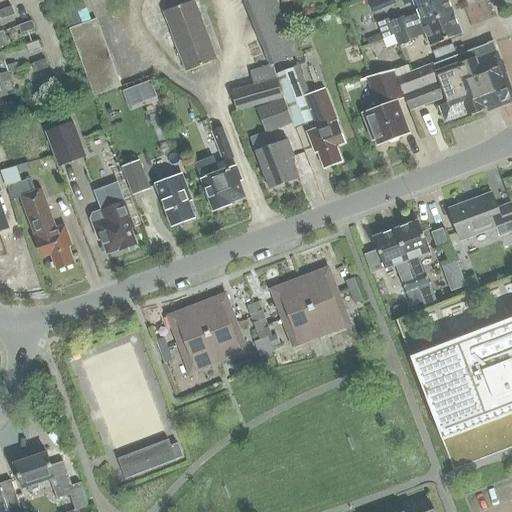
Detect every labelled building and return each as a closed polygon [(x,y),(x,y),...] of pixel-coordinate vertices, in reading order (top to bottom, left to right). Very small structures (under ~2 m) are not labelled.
[(216,59),(199,16),(193,0),(192,0),(163,12),(160,6),(151,9),(156,23),(164,20),(185,72),(216,59)] [(229,90),(236,111),(281,97),(271,64),(298,54),(294,43),(275,0),(243,0),(255,29),(268,65),(249,72),(250,76),(252,84),(229,90)] [(447,0),(404,0),(407,5),(413,2),(417,13),(404,18),(403,16),(389,22),(388,19),(375,24),(381,38),(394,33),(408,28),(421,23),(452,11),(447,0)] [(0,9),(0,18),(0,19),(14,14),(11,6),(0,9)] [(452,11),(421,23),(431,46),(461,34),(452,11)] [(120,86),(96,19),(68,29),(93,96),(120,86)] [(31,21),(17,25),(20,33),(34,29),(31,21)] [(408,28),(394,33),(398,44),(412,39),(408,28)] [(38,40),(24,45),(27,53),(41,48),(38,40)] [(511,97),(491,41),(422,67),(409,72),(406,66),(391,71),(400,94),(407,111),(444,97),(446,103),(436,106),(442,123),(485,107),(487,111),(511,100),(511,97)] [(44,59),(31,64),(34,73),(47,68),(44,59)] [(343,142),(334,121),(321,90),(307,94),(298,66),(276,73),(293,124),(295,129),(312,121),(315,128),(305,132),(312,149),(315,147),(323,167),(340,160),(334,146),(343,142)] [(408,132),(395,100),(401,98),(391,72),(369,80),(379,106),(360,114),(364,126),(370,128),(376,144),(385,141),(389,143),(396,140),(398,135),(408,132)] [(11,86),(7,73),(0,75),(0,99),(14,94),(11,86)] [(256,109),(265,133),(291,123),(282,99),(256,109)] [(44,131),(57,167),(85,157),(72,121),(44,131)] [(180,124),(172,126),(173,134),(182,132),(180,124)] [(222,162),(234,158),(221,127),(210,131),(222,162)] [(268,189),(297,177),(289,158),(293,156),(286,140),(254,153),(268,189)] [(228,202),(242,197),(237,184),(239,177),(235,165),(217,172),(211,158),(195,164),(212,210),(228,204),(228,202)] [(121,167),(132,196),(149,189),(138,160),(121,167)] [(16,167),(0,171),(0,178),(3,188),(21,182),(16,167)] [(181,175),(174,178),(172,173),(157,179),(159,184),(155,186),(170,226),(193,218),(187,203),(190,197),(181,175)] [(124,202),(123,202),(116,183),(93,191),(100,210),(92,213),(90,218),(96,236),(100,237),(106,253),(119,249),(120,251),(136,245),(130,228),(133,227),(124,202)] [(19,196),(34,236),(43,258),(51,255),(57,270),(73,264),(67,248),(71,246),(63,225),(55,228),(40,188),(19,196)] [(499,237),(511,232),(511,206),(511,204),(497,209),(491,193),(448,210),(460,241),(496,228),(499,237)] [(0,231),(9,228),(0,202),(0,231)] [(395,231),(421,301),(433,297),(418,257),(429,253),(418,222),(395,231)] [(410,305),(421,301),(395,231),(372,239),(384,270),(395,266),(410,305)] [(456,261),(442,266),(451,291),(465,285),(456,261)] [(327,267),(298,278),(309,307),(338,296),(327,267)] [(309,307),(298,278),(270,289),(280,317),(309,307)] [(344,281),(348,292),(357,289),(353,278),(344,281)] [(357,289),(348,292),(352,303),(361,300),(357,289)] [(206,333),(235,322),(224,293),(196,303),(206,333)] [(349,325),(338,296),(309,307),(320,336),(349,325)] [(245,306),(248,315),(261,310),(258,301),(245,306)] [(177,343),(206,333),(196,303),(167,314),(177,343)] [(320,336),(309,307),(280,317),(291,346),(320,336)] [(261,310),(248,315),(251,323),(264,318),(261,310)] [(264,318),(251,323),(255,332),(268,327),(264,318)] [(511,413),(511,319),(410,357),(442,440),(511,413)] [(246,351),(235,322),(206,333),(217,362),(246,351)] [(268,327),(255,332),(258,340),(267,336),(271,335),(268,327)] [(206,333),(177,343),(188,372),(217,362),(206,333)] [(162,336),(153,339),(158,351),(166,348),(162,336)] [(273,351),(267,336),(258,340),(253,342),(259,357),(273,351)] [(170,359),(166,348),(158,351),(162,362),(170,359)] [(182,459),(177,447),(170,449),(167,441),(117,461),(125,481),(182,459)] [(80,484),(71,487),(63,463),(51,468),(45,452),(13,463),(22,489),(50,480),(56,499),(70,494),(75,511),(88,506),(80,484)] [(0,511),(20,511),(10,480),(0,483),(0,511)]
